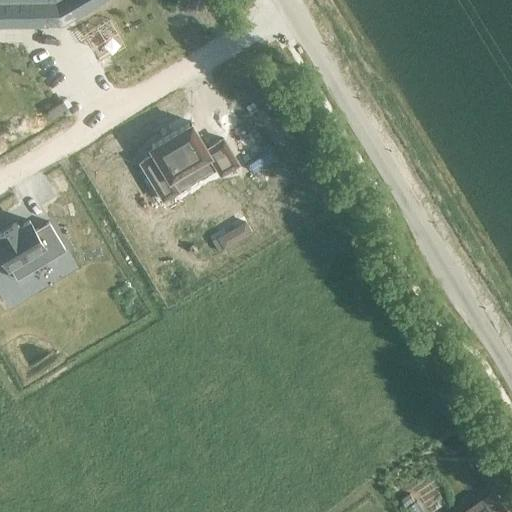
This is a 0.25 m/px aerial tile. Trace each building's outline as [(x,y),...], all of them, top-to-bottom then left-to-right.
[(0,0),(0,21),(69,20),(101,0),(0,0)] [(154,153),(140,161),(163,198),(177,189),(170,177),(209,154),(220,173),(237,162),(223,138),(206,147),(190,121),(149,145),(154,153)] [(0,253),(7,265),(8,265),(17,278),(66,249),(48,220),(35,229),(29,219),(18,226),(16,222),(0,231),(0,253)] [(221,235),(216,238),(222,249),(232,244),(229,238),(221,235)] [(216,238),(212,240),(219,251),(222,249),(216,238)] [(462,511),(461,511),(507,511),(509,511),(494,491),(484,498),(483,497),(462,511)]
